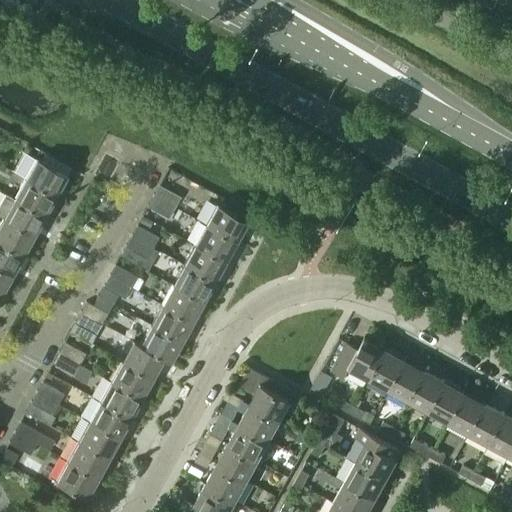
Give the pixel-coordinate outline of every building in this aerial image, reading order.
[(24,178),(54,194),(66,174),(35,157),(24,178)] [(13,198),(44,214),(54,194),(24,178),(13,198)] [(152,195),(174,207),(180,196),(158,184),(152,195)] [(0,201),(0,216),(33,234),(44,214),(13,198),(5,193),(0,201)] [(146,206),(168,218),(174,207),(152,195),(146,206)] [(204,224),(235,240),(246,220),(216,203),(204,224)] [(0,221),(0,242),(22,254),(33,234),(2,218),(0,221)] [(130,235),(152,247),(158,236),(136,224),(130,235)] [(193,244),(224,260),(235,240),(204,224),(193,244)] [(125,246),(146,258),(152,247),(130,235),(125,246)] [(0,268),(11,274),(22,254),(0,242),(0,268)] [(183,264),(213,280),(224,260),(193,244),(183,264)] [(109,275),(130,287),(136,276),(114,264),(109,275)] [(172,284),(202,300),(213,280),(183,264),(172,284)] [(0,293),(11,274),(0,268),(0,293)] [(103,286),(124,298),(130,287),(109,275),(103,286)] [(161,304),(191,320),(202,300),(172,284),(161,304)] [(79,312),(101,323),(107,313),(85,301),(79,312)] [(150,324),(180,340),(191,320),(161,304),(150,324)] [(74,322),(95,334),(101,323),(79,312),(74,322)] [(162,357),(169,361),(180,340),(150,324),(139,343),(139,344),(162,357)] [(349,367),(368,378),(385,347),(364,336),(358,348),(346,342),(331,370),(343,377),(349,367)] [(121,360),(151,377),(162,357),(139,344),(139,343),(132,340),(121,360)] [(58,352),(79,363),(85,353),(63,341),(58,352)] [(368,378),(388,389),(405,358),(385,347),(368,378)] [(52,362),(73,374),(79,363),(58,352),(52,362)] [(388,389),(408,400),(425,369),(405,358),(388,389)] [(110,380),(140,397),(151,377),(121,360),(110,380)] [(249,403),(279,420),(291,399),(287,397),(291,390),(248,366),(239,384),(254,393),(249,403)] [(408,400),(428,411),(445,380),(425,369),(408,400)] [(99,400),(129,417),(140,397),(110,380),(99,400)] [(428,411),(448,421),(465,391),(445,380),(428,411)] [(36,392),(57,403),(63,393),(41,381),(36,392)] [(448,421),(468,432),(485,402),(465,391),(448,421)] [(30,402),(51,414),(57,403),(36,392),(30,402)] [(227,401),(239,407),(243,399),(232,393),(227,401)] [(339,407),(350,413),(354,405),(343,399),(339,407)] [(88,420),(118,437),(129,417),(99,400),(88,420)] [(468,432),(488,443),(505,413),(485,402),(468,432)] [(238,423),(268,440),(279,420),(249,403),(238,423)] [(350,413),(361,419),(365,411),(354,405),(350,413)] [(216,421),(228,427),(232,419),(221,413),(216,421)] [(488,443),(508,454),(511,447),(511,416),(505,413),(488,443)] [(77,440),(107,457),(118,437),(88,420),(77,440)] [(379,428),(390,434),(394,426),(383,420),(379,428)] [(14,432),(35,443),(41,433),(20,421),(14,432)] [(227,443),(257,460),(268,440),(238,423),(227,443)] [(390,434),(401,440),(405,433),(394,426),(390,434)] [(355,461),(385,478),(397,457),(395,457),(399,449),(360,427),(355,436),(366,442),(355,461)] [(317,441),(325,445),(331,434),(323,429),(317,441)] [(8,442),(29,454),(35,443),(14,432),(8,442)] [(205,441),(217,447),(221,439),(210,433),(205,441)] [(66,460),(96,477),(107,457),(77,440),(66,460)] [(311,452),(319,456),(325,445),(317,441),(311,452)] [(419,450),(430,456),(434,448),(423,442),(419,450)] [(216,463),(246,480),(257,460),(227,443),(216,463)] [(430,456),(441,462),(445,454),(434,448),(430,456)] [(194,461),(206,467),(210,459),(199,453),(194,461)] [(55,481),(85,498),(96,477),(66,460),(55,481)] [(344,482),(374,498),(385,478),(355,461),(344,482)] [(205,483),(235,500),(246,480),(216,463),(205,483)] [(459,472),(470,478),(474,470),(463,464),(459,472)] [(295,481),(303,485),(309,474),(301,469),(295,481)] [(470,478),(481,484),(485,476),(474,470),(470,478)] [(289,492),(297,496),(303,485),(295,481),(289,492)] [(333,501),(352,511),(366,511),(374,498),(344,482),(333,501)] [(179,509),(183,511),(204,511),(206,510),(208,511),(228,511),(235,500),(205,483),(194,504),(185,499),(179,509)] [(499,494),(510,500),(511,495),(511,490),(503,486),(499,494)] [(327,511),(352,511),(333,501),(327,511)]
